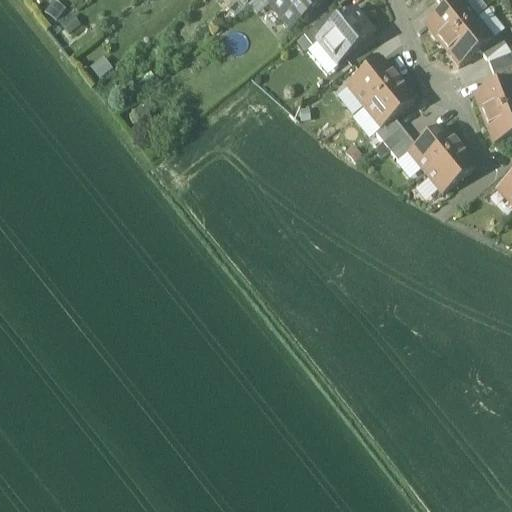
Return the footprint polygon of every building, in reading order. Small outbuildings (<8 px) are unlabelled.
[(259,0),(240,0),(227,12),(234,21),(259,0)] [(323,0),(278,0),(270,7),(290,32),(326,3),(323,0)] [(331,0),(339,10),(350,0),(331,0)] [(439,0),(436,3),(444,12),(458,1),(458,0),(439,0)] [(444,12),(425,27),(442,48),(475,22),(471,17),(473,16),(463,4),(462,5),(458,1),(444,12)] [(52,2),(45,15),(57,22),(65,9),(52,2)] [(65,13),(57,23),(72,35),(80,24),(65,13)] [(336,28),(317,43),(318,45),(336,67),(373,36),(354,13),(336,28)] [(328,18),(303,39),(312,50),(318,45),(317,43),(336,28),(328,18)] [(475,22),(442,48),(459,70),(479,54),(492,43),(488,39),(490,37),(480,25),(479,27),(475,22)] [(492,43),(479,54),(487,63),(505,48),(498,39),(492,43)] [(511,59),(511,57),(489,66),(493,77),(511,69),(511,59)] [(380,63),(347,89),(351,94),(349,95),(359,107),(360,106),(364,110),(397,84),(380,63)] [(511,69),(493,77),(497,88),(511,82),(511,69)] [(511,82),(497,88),(474,97),(484,123),(511,111),(511,82)] [(397,84),(364,110),(368,115),(366,116),(376,128),(377,127),(381,132),(394,122),(414,106),(397,84)] [(511,111),(484,123),(494,148),(511,140),(511,111)] [(381,132),(375,137),(383,146),(401,131),(394,122),(381,132)] [(416,150),(408,156),(412,161),(411,162),(420,174),(422,173),(425,177),(458,151),(441,130),(416,150)] [(401,131),(383,146),(390,155),(409,140),(401,131)] [(409,140),(390,155),(398,165),(408,156),(416,150),(409,140)] [(458,151),(425,177),(429,182),(428,183),(437,195),(439,194),(442,199),(475,173),(458,151)] [(511,180),(496,193),(511,209),(511,180)]
